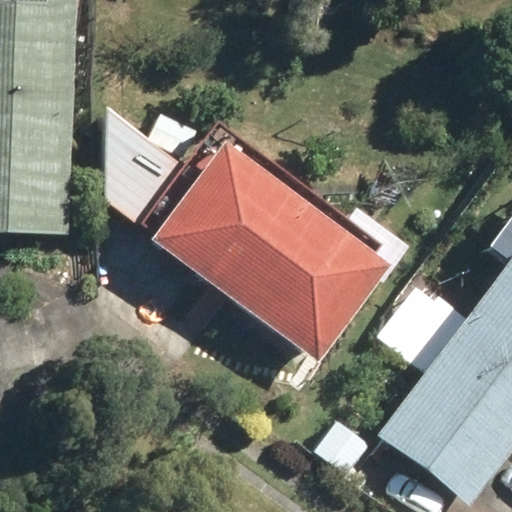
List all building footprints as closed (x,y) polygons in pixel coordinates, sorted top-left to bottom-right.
[(0,0),(0,233),(59,235),(66,0),(33,0),(34,2),(0,0)] [(173,164),(101,110),(100,203),(127,224),(173,164)] [(381,265),(213,145),(142,243),(310,364),(381,265)] [(370,437),(474,511),(476,511),(511,462),(511,238),(454,319),(407,286),(371,335),(418,369),(370,437)] [(379,458),(333,421),(309,451),(355,487),(379,458)]
